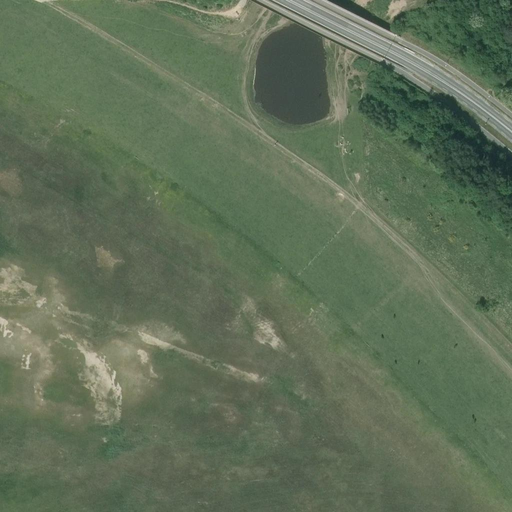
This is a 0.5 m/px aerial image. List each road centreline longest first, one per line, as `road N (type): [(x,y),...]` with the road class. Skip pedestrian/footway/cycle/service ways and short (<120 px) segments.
road 1 (track): [(39,0),(129,50),(329,185),(511,351)]
road 2 (primary): [(511,132),(429,71),(289,0)]
